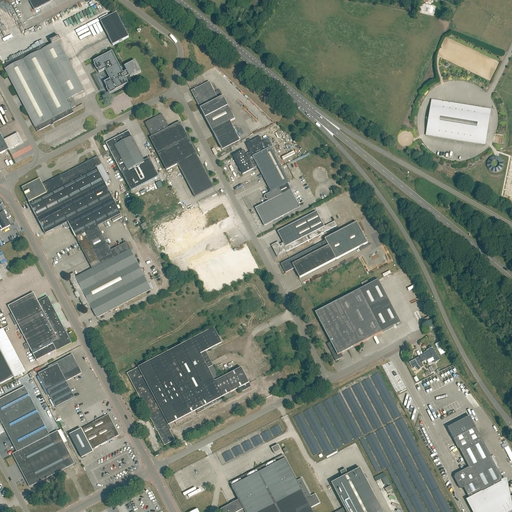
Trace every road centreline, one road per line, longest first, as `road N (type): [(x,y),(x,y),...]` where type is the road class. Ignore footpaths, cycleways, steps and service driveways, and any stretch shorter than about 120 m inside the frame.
road 1 (primary): [(297,98),(395,218),(469,364),(511,425)]
road 2 (unclassified): [(328,380),(185,103),(171,93)]
road 3 (tertiary): [(151,470),(1,188)]
road 4 (secondary): [(511,276),(297,98)]
road 5 (primary): [(511,224),(297,98)]
road 6 (unclassified): [(151,470),(328,380)]
road 7 (secondary): [(297,98),(175,0)]
road 8 (unknown): [(77,327),(152,287),(125,228)]
road 9 (unclassified): [(171,93),(42,159)]
road 10 (unknown): [(278,404),(264,390),(249,389),(183,424),(185,453)]
road 11 (unclassified): [(120,0),(177,43),(171,93)]
